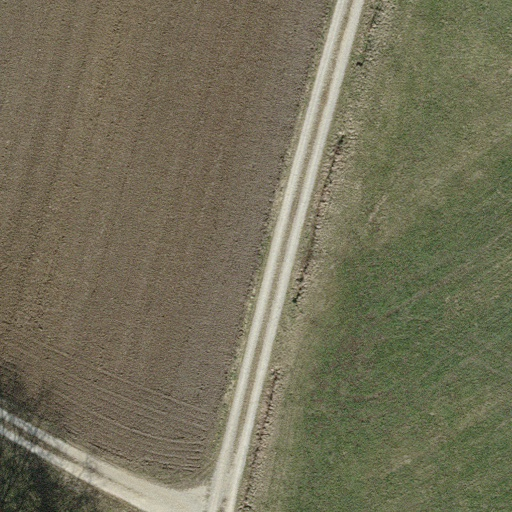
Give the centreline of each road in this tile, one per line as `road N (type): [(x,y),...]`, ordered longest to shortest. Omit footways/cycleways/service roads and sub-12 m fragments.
road 1 (track): [(216,511),(350,0)]
road 2 (track): [(0,402),(88,445),(191,511)]
